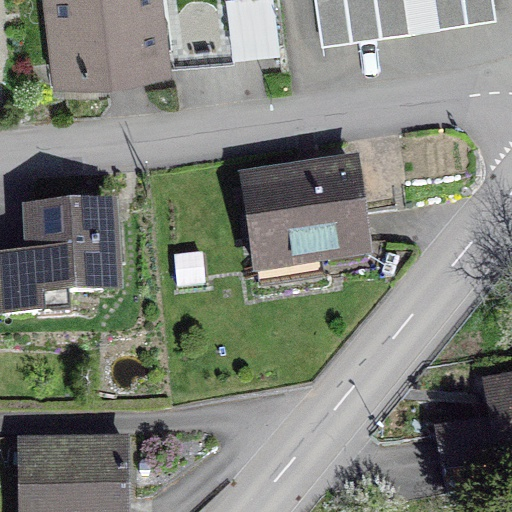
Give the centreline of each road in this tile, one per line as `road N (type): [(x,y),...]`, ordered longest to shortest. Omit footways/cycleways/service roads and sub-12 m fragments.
road 1 (residential): [(511,93),(0,152)]
road 2 (tertiary): [(247,511),(511,190)]
